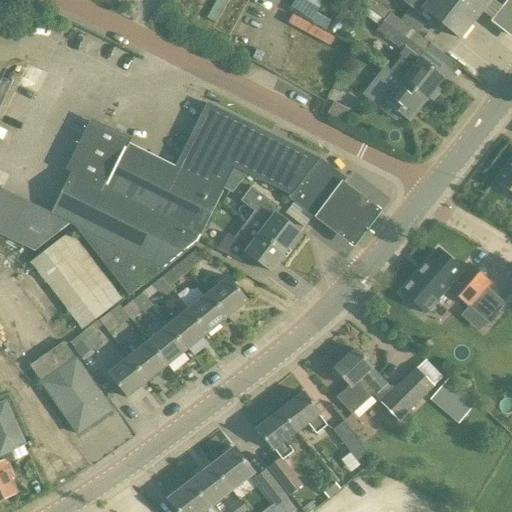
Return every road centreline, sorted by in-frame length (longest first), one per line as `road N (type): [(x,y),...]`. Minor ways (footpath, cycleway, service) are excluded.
road 1 (tertiary): [(56,511),(217,401),(429,188)]
road 2 (residential): [(429,188),(63,0)]
road 3 (tertiary): [(429,188),(511,82)]
